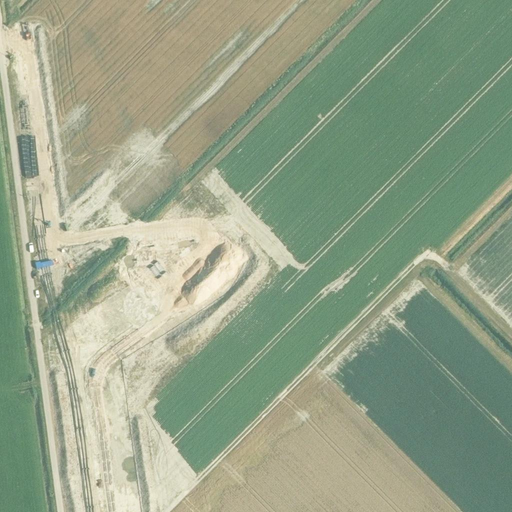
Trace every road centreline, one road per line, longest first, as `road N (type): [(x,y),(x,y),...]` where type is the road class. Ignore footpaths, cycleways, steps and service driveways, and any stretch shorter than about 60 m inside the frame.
road 1 (unclassified): [(60,511),(0,55)]
road 2 (track): [(163,511),(427,253),(442,263)]
